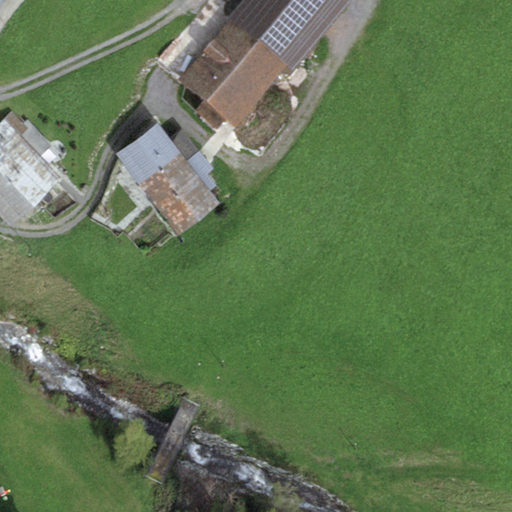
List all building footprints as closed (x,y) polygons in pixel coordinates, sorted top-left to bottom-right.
[(293,70),(350,1),(348,0),(241,0),(228,16),(233,20),(287,65),(293,70)] [(287,65),(233,20),(182,81),(236,125),(287,65)] [(0,122),(0,135),(0,136),(0,171),(34,208),(63,180),(48,165),(59,154),(28,119),(24,123),(11,111),(0,122)] [(170,139),(157,123),(115,155),(178,238),(221,206),(209,191),(170,139)] [(170,139),(209,191),(216,185),(207,174),(214,169),(184,129),(177,134),(170,139)] [(0,215),(12,228),(34,208),(0,171),(0,215)]
